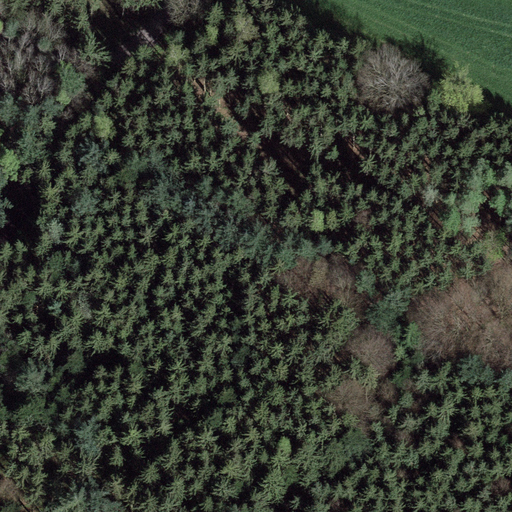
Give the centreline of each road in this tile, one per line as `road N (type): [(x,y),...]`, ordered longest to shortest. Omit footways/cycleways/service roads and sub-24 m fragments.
road 1 (track): [(0,239),(127,81)]
road 2 (track): [(189,511),(152,485),(26,511)]
road 3 (track): [(127,81),(0,29)]
